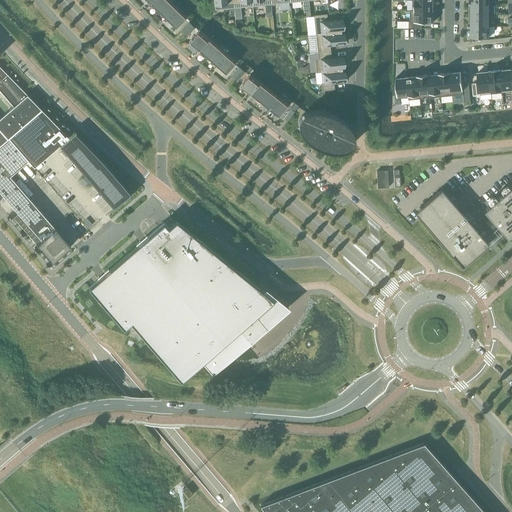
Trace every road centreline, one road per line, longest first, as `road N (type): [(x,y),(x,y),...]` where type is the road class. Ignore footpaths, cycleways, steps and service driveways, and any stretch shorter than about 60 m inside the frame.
road 1 (secondary): [(0,459),(37,428),(107,404),(326,415),(407,354)]
road 2 (secondary): [(373,248),(91,0)]
road 3 (residential): [(374,218),(121,0)]
road 4 (tertiary): [(48,292),(236,511)]
road 5 (secondary): [(152,114),(338,267)]
road 6 (unclassified): [(0,32),(165,192)]
road 7 (unclassified): [(165,192),(260,265),(338,267)]
road 8 (secondary): [(37,0),(152,114)]
road 9 (unclassified): [(165,192),(48,292)]
